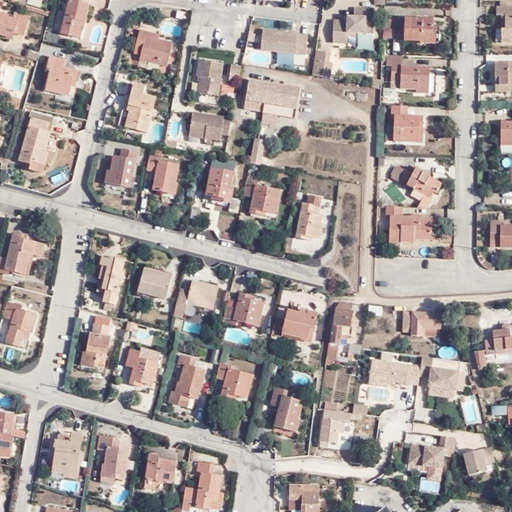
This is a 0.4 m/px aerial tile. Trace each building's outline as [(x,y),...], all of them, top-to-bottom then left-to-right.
[(79,0),(64,0),(63,4),(67,5),(59,34),(76,38),(77,30),(79,22),(85,23),(90,5),(79,3),(79,0)] [(497,42),(502,42),(511,42),(511,7),(501,7),(497,7),(497,15),(506,15),(506,29),(502,29),(497,29),(497,42)] [(334,21),(333,44),(347,44),(347,38),(348,34),(358,34),(374,35),(375,9),(354,8),(354,17),(347,17),(347,21),(334,21)] [(0,34),(12,38),(14,32),(24,35),(29,18),(14,14),(13,17),(0,13),(0,34)] [(384,23),(384,40),(404,40),(404,42),(421,43),(421,44),(435,44),(436,30),(433,30),(433,20),(406,19),(406,23),(384,23)] [(149,61),(161,62),(170,63),(173,40),(157,38),(144,36),(145,31),(137,30),(134,54),(140,54),(140,59),(149,61)] [(280,36),(281,33),(264,30),(262,50),(306,56),(309,36),(298,35),(298,38),(280,36)] [(330,77),(334,51),(316,49),(312,75),(330,77)] [(41,89),(64,95),(68,80),(73,82),(76,71),(59,67),(62,57),(47,53),(44,64),(47,65),(41,89)] [(403,68),(403,58),(388,57),(388,67),(392,68),(392,83),(402,83),(401,90),(418,91),(418,94),(429,94),(434,94),(435,77),(429,76),(430,68),(403,68)] [(203,77),(202,82),(200,93),(220,96),(224,63),(201,60),(198,76),(199,76),(203,77)] [(160,69),(161,62),(149,61),(148,67),(160,69)] [(497,84),(511,84),(511,61),(496,62),(497,84)] [(231,79),(240,81),(240,77),(243,65),(233,64),(232,74),(231,79)] [(288,106),(296,108),(299,90),(273,85),(275,78),(268,77),(267,84),(249,81),(246,99),(255,101),(253,111),(264,113),(266,103),(288,106)] [(374,80),(372,89),(379,90),(381,82),(374,80)] [(134,84),(129,106),(131,107),(130,112),(126,128),(148,134),(157,98),(143,95),(145,87),(134,84)] [(255,101),(246,99),(244,109),(253,111),(255,101)] [(295,118),(296,108),(288,106),(266,103),(264,113),(286,116),(295,118)] [(419,128),(423,128),(424,118),(409,117),(409,107),(392,106),(391,119),(395,119),(395,125),(386,124),(386,141),(393,141),(394,142),(418,142),(419,132),(419,128)] [(33,113),(31,119),(52,125),(54,119),(33,113)] [(223,134),(230,135),(232,121),(225,120),(225,117),(195,113),(192,132),(208,134),(208,138),(210,138),(215,139),(222,139),(223,134)] [(33,164),(31,169),(44,172),(45,166),(49,152),(49,151),(46,151),(50,133),(52,125),(31,119),(20,161),(28,163),(33,164)] [(511,121),(501,122),(501,145),(501,153),(511,153),(511,121)] [(254,139),(251,157),(260,159),(262,152),(259,151),(261,141),(254,139)] [(170,143),(169,147),(176,148),(179,148),(180,141),(170,140),(170,143)] [(101,182),(127,187),(135,152),(119,149),(117,158),(110,156),(107,172),(103,171),(101,182)] [(54,153),(49,152),(45,166),(50,167),(54,153)] [(152,155),(146,154),(144,169),(154,171),(150,189),(171,194),(175,179),(173,178),(176,164),(159,161),(159,157),(158,156),(152,155)] [(212,199),(226,202),(229,188),(226,187),(230,172),(208,167),(203,193),(208,195),(213,196),(212,199)] [(391,179),(400,184),(406,172),(397,167),(391,179)] [(420,208),(429,209),(434,200),(432,199),(435,193),(438,194),(443,184),(432,179),(432,177),(431,177),(430,175),(429,175),(428,174),(426,174),(425,174),(424,175),(423,176),(422,177),(414,174),(413,175),(406,171),(406,172),(400,184),(407,189),(408,187),(415,190),(425,195),(426,196),(420,208)] [(498,172),(489,171),(488,186),(497,186),(498,172)] [(254,187),(242,185),(239,199),(248,201),(246,214),(256,217),(257,214),(270,217),(275,194),(254,189),(254,187)] [(422,201),(425,195),(415,190),(413,196),(422,201)] [(293,237),(302,239),(303,236),(309,237),(315,238),(319,223),(317,223),(318,216),(315,215),(318,198),(305,196),(303,204),(300,203),(293,237)] [(402,217),(403,208),(387,207),(386,221),(390,221),(390,244),(402,245),(402,240),(432,241),(432,219),(402,217)] [(511,225),(505,225),(505,222),(492,222),(492,247),(511,247),(511,225)] [(0,274),(8,276),(9,273),(26,276),(31,254),(34,254),(42,256),(44,243),(20,238),(20,236),(12,234),(6,260),(0,258),(0,274)] [(30,276),(34,254),(31,254),(26,276),(30,276)] [(99,264),(100,265),(106,266),(101,288),(104,289),(103,293),(101,301),(103,301),(110,303),(113,304),(123,261),(101,255),(99,264)] [(483,256),(480,257),(483,263),(484,265),(487,267),(489,268),(492,269),(493,263),(485,258),(483,256)] [(96,291),(103,293),(104,289),(101,288),(106,266),(100,265),(97,278),(99,279),(96,291)] [(147,268),(146,274),(159,278),(173,281),(175,276),(147,268)] [(159,278),(146,274),(140,295),(169,302),(173,281),(159,278)] [(194,293),(191,304),(215,311),(221,290),(196,284),(194,293)] [(181,302),(191,304),(194,293),(183,290),(181,302)] [(240,312),(229,309),(225,324),(240,328),(241,324),(260,330),(266,307),(253,303),(254,300),(244,297),(240,312)] [(108,310),(110,303),(103,301),(101,308),(108,310)] [(187,319),(191,304),(181,302),(178,316),(187,319)] [(340,304),(337,310),(333,344),(341,345),(341,343),(349,344),(350,336),(352,336),(353,327),(352,327),(354,311),(352,311),(353,305),(340,304)] [(369,304),(368,313),(382,315),(383,305),(369,304)] [(20,308),(6,305),(2,320),(10,322),(4,345),(18,349),(21,341),(23,333),(28,334),(34,316),(19,311),(20,308)] [(302,309),(300,315),(309,318),(310,314),(311,311),(302,309)] [(442,330),(442,315),(405,312),(404,332),(413,333),(412,336),(425,337),(425,329),(442,330)] [(283,339),(284,337),(285,334),(310,340),(313,330),(317,331),(321,317),(310,314),(309,318),(300,315),(290,313),(288,323),(277,320),(273,336),(283,339)] [(265,335),(273,337),(273,336),(277,320),(269,319),(265,335)] [(109,327),(93,325),(91,334),(89,334),(83,365),(102,368),(106,348),(108,348),(109,337),(107,337),(109,327)] [(442,330),(425,329),(425,337),(441,338),(442,330)] [(314,344),(317,331),(313,330),(310,340),(285,334),(284,337),(314,344)] [(511,351),(511,331),(499,332),(500,341),(491,342),(492,356),(503,355),(503,352),(511,351)] [(223,342),(222,348),(225,348),(227,349),(241,353),(242,347),(223,342)] [(333,344),(330,344),(328,361),(336,362),(338,362),(341,345),(333,344)] [(350,352),(361,352),(361,344),(350,344),(350,352)] [(133,385),(140,386),(141,383),(154,386),(160,364),(142,359),(143,354),(132,350),(127,368),(136,370),(133,385)] [(491,367),(489,353),(479,355),(482,372),(488,371),(488,368),(491,367)] [(171,405),(189,410),(192,398),(200,401),(207,371),(195,368),(198,360),(183,356),(180,368),(187,369),(184,384),(181,383),(178,395),(175,393),(171,405)] [(370,385),(388,387),(389,382),(419,386),(421,377),(431,378),(430,387),(457,391),(460,373),(433,369),(434,359),(423,358),(422,368),(374,361),(370,385)] [(233,369),(220,366),(217,380),(226,383),(222,398),(233,400),(234,398),(247,401),(253,377),(232,372),(233,369)] [(276,429),(297,435),(300,423),(298,422),(303,405),(286,400),(288,395),(277,391),(271,407),(282,411),(276,429)] [(368,415),(369,405),(355,403),(354,413),(368,415)] [(507,413),(507,406),(492,407),(493,415),(507,413)] [(362,422),(362,415),(326,411),(321,447),(330,448),(331,443),(338,444),(339,433),(345,434),(347,424),(351,424),(352,420),(362,422)] [(0,450),(12,452),(14,438),(11,438),(14,418),(0,415),(0,450)] [(489,432),(486,423),(477,425),(479,431),(489,432)] [(14,438),(14,440),(25,441),(27,434),(15,432),(14,438)] [(57,442),(54,441),(53,450),(56,450),(53,473),(52,473),(52,477),(63,479),(63,478),(76,479),(83,435),(72,434),(72,435),(61,433),(60,436),(58,435),(57,442)] [(450,456),(453,437),(442,436),(441,448),(413,444),(411,458),(425,460),(424,465),(430,466),(429,473),(442,474),(444,455),(450,456)] [(116,479),(125,480),(129,450),(117,448),(119,440),(104,438),(102,451),(109,451),(107,465),(105,465),(103,477),(103,481),(116,483),(116,479)] [(496,461),(492,447),(465,453),(470,475),(488,471),(486,463),(496,461)] [(148,477),(176,480),(179,461),(161,459),(162,456),(151,455),(148,477)] [(213,464),(198,462),(197,477),(201,477),(197,507),(209,509),(217,510),(218,502),(223,503),(224,493),(219,492),(221,476),(212,475),(213,464)] [(301,501),(301,511),(310,511),(318,511),(319,487),(289,486),(289,500),(301,501)] [(290,511),(301,511),(301,501),(289,500),(288,511),(290,511)]
